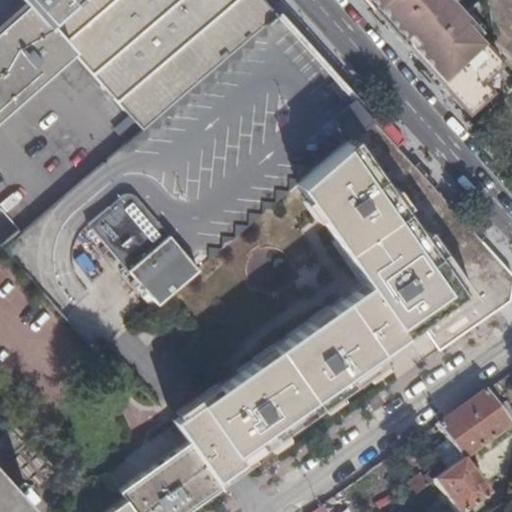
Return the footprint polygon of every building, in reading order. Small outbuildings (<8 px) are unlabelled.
[(25,0),(0,0),(0,23),(26,1),(25,0)] [(25,0),(26,1),(0,23),(0,107),(69,48),(139,129),(275,12),(263,0),(25,0)] [(511,0),(363,0),(473,120),(511,85),(511,0)] [(371,119),(275,12),(139,129),(105,159),(61,196),(111,254),(154,303),(193,270),(296,183),(371,119)] [(414,167),(371,119),(296,183),(364,279),(169,416),(185,438),(213,475),(383,356),(378,348),(418,321),(438,350),(498,307),(510,299),(510,275),(461,221),(414,167)] [(20,244),(14,237),(1,248),(7,255),(20,244)] [(508,426),(483,390),(435,424),(446,440),(462,459),(508,426)] [(0,461),(1,463),(16,447),(2,434),(0,436),(0,461)] [(213,475),(185,438),(114,486),(120,494),(133,511),(175,511),(216,484),(211,476),(213,475)] [(462,459),(446,440),(433,450),(447,470),(462,459)] [(461,511),(487,493),(462,459),(447,470),(432,481),(454,511),(461,511)] [(407,483),(414,494),(431,482),(426,475),(422,478),(419,475),(407,483)] [(0,480),(0,511),(28,511),(0,480)] [(133,511),(120,494),(92,511),(133,511)]
